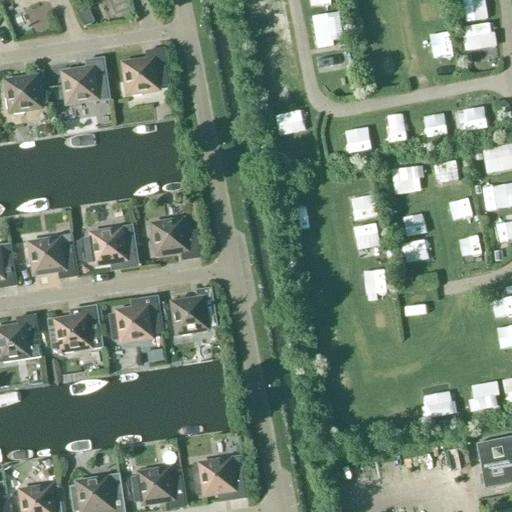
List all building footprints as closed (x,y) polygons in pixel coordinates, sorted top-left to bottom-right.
[(424,0),(428,14),(438,12),(435,0),(424,0)] [(456,0),(458,10),(481,6),(479,0),(456,0)] [(246,29),(276,24),(273,7),(243,11),(246,29)] [(88,10),(78,14),(84,28),(94,24),(92,19),(88,10)] [(307,21),(312,41),(336,35),(331,14),(307,21)] [(376,36),(370,18),(356,23),(363,41),(376,36)] [(455,22),(456,47),(486,46),(485,20),(455,22)] [(424,32),(427,55),(444,53),(442,31),(424,32)] [(255,66),(282,61),(278,43),(251,49),(255,66)] [(158,91),(158,88),(170,86),(164,50),(146,53),(147,62),(124,65),(126,82),(124,82),(125,93),(128,92),(128,95),(131,95),(132,98),(142,96),(142,93),(158,91)] [(305,54),(309,74),(327,70),(322,50),(305,54)] [(368,78),(388,76),(386,56),(366,59),(368,78)] [(81,105),(81,102),(109,98),(104,59),(85,62),(87,71),(63,75),(66,91),(63,92),(64,102),(67,102),(68,104),(70,104),(71,107),(81,105)] [(14,113),(14,115),(24,114),(24,111),(41,109),(40,106),(48,104),(44,81),(37,83),(36,79),(6,83),(9,100),(6,100),(8,111),(10,110),(11,113),(14,113)] [(288,83),(264,87),(266,102),(290,99),(288,83)] [(397,139),(415,134),(410,115),(392,119),(397,139)] [(374,119),(351,123),(355,144),(378,140),(374,119)] [(300,137),(288,139),(289,153),(301,152),(300,137)] [(510,142),(474,145),(476,170),(511,167),(510,142)] [(412,178),(412,166),(386,167),(387,193),(407,193),(406,178),(412,178)] [(265,178),(267,188),(277,186),(275,176),(265,178)] [(510,187),(480,189),(481,208),(511,206),(510,187)] [(511,232),(508,215),(485,220),(491,243),(511,237),(511,232)] [(196,232),(185,234),(183,222),(166,224),(166,222),(155,223),(156,226),(153,226),(153,229),(150,230),(152,240),(155,240),(157,256),(181,253),(182,262),(201,259),(196,232)] [(397,224),(401,260),(424,257),(421,222),(397,224)] [(96,263),(96,266),(119,262),(121,271),(139,268),(133,226),(119,228),(120,231),(105,234),(104,231),(94,233),(94,235),(92,236),(92,239),(84,240),(88,264),(96,263)] [(451,252),(473,250),(471,226),(449,228),(451,252)] [(72,242),(60,244),(60,241),(30,245),(35,275),(58,271),(60,280),(78,277),(76,265),(75,256),(72,242)] [(0,289),(16,287),(11,248),(0,249),(0,289)] [(80,255),(75,256),(76,265),(83,264),(82,255),(80,255)] [(357,274),(358,289),(382,288),(381,273),(357,274)] [(180,334),(181,337),(191,335),(191,333),(207,330),(207,329),(217,328),(211,290),(197,292),(198,301),(173,305),(175,321),(173,322),(174,332),(177,332),(178,335),(180,334)] [(326,291),(306,296),(311,312),(330,307),(326,291)] [(412,291),(393,294),(395,305),(413,302),(412,291)] [(487,292),(488,313),(510,312),(509,291),(487,292)] [(118,315),(110,316),(114,341),(118,341),(121,340),(122,343),(124,343),(125,345),(135,344),(135,341),(152,339),(151,335),(163,334),(158,298),(139,301),(141,310),(117,313),(118,315)] [(368,303),(369,325),(386,324),(385,302),(368,303)] [(60,352),(102,346),(96,307),(78,310),(79,319),(56,323),(60,352)] [(12,360),(41,355),(35,317),(17,319),(18,328),(0,330),(0,361),(2,361),(2,364),(13,362),(12,360)] [(319,369),(345,368),(344,347),(318,348),(319,369)] [(511,376),(497,380),(501,403),(511,401),(511,376)] [(464,408),(491,406),(490,381),(463,383),(464,408)] [(394,410),(416,407),(413,386),(391,390),(394,410)] [(426,390),(427,407),(449,405),(448,388),(426,390)] [(328,398),(334,425),(358,420),(352,393),(328,398)] [(366,397),(372,419),(383,416),(377,395),(366,397)] [(485,490),(511,484),(511,438),(476,445),(485,490)] [(198,469),(193,470),(197,495),(204,494),(205,496),(228,492),(229,503),(248,500),(244,475),(242,460),(213,464),(213,461),(203,463),(203,466),(200,466),(201,469),(198,469)] [(139,475),(140,478),(132,479),(136,506),(167,502),(168,510),(187,508),(181,472),(169,474),(169,471),(152,473),(152,470),(142,472),(142,475),(139,475)] [(96,511),(108,510),(107,511),(126,511),(121,478),(91,482),(91,480),(80,481),(81,484),(78,484),(78,487),(76,488),(70,488),(73,511),(96,511)] [(21,496),(18,496),(20,507),(23,506),(23,511),(61,511),(58,489),(51,490),(51,488),(34,491),(33,488),(23,490),(23,493),(21,493),(21,496)] [(0,511),(9,511),(7,498),(0,499),(0,511)]
